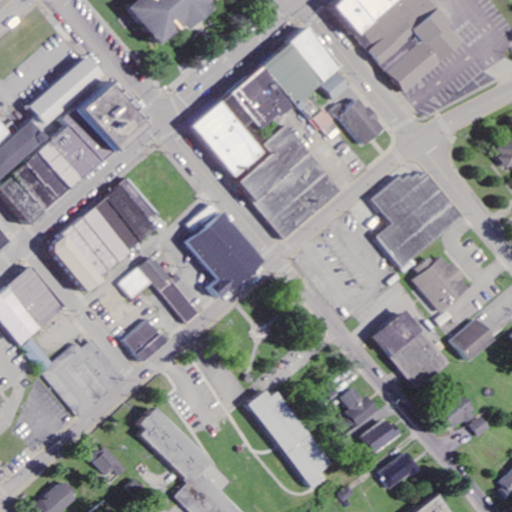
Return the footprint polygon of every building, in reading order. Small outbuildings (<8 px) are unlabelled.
[(132,16),(151,0),(227,0),(214,11),(218,15),(194,35),(187,27),(162,50),(132,16)] [(341,0),(323,0),(320,3),(346,33),(360,21),(341,0)] [(341,0),(360,21),(384,0),(341,0)] [(424,0),(463,43),(404,96),(349,36),(389,0),(424,0)] [(32,111),(88,60),(105,78),(42,135),(31,124),(38,118),(32,111)] [(336,101),(352,87),(339,73),(323,87),(336,101)] [(117,156),(147,131),(115,92),(84,118),(117,156)] [(361,100),(342,117),(356,133),(376,117),(361,100)] [(192,131),(221,107),(267,160),(239,185),(192,131)] [(336,121),(327,110),(313,121),(323,132),(336,121)] [(389,132),(376,117),(356,133),(369,149),(374,145),(376,143),(378,141),(389,132)] [(0,148),(14,136),(0,119),(0,148)] [(0,181),(10,173),(12,175),(52,143),(35,122),(0,149),(0,181)] [(285,241),(343,193),(292,132),(269,151),(277,159),(241,189),(285,241)] [(511,139),(497,151),(511,169),(511,168),(511,139)] [(71,196),(82,186),(52,150),(40,160),(71,196)] [(375,201),(401,179),(405,184),(410,180),(413,184),(419,179),(422,183),(428,177),(464,220),(405,269),(381,241),(397,228),(375,201)] [(190,226),(199,236),(224,214),(215,204),(190,226)] [(223,302),(266,267),(225,218),(191,246),(217,278),(209,285),(223,302)] [(0,253),(12,242),(0,228),(0,253)] [(90,301),(106,287),(67,243),(56,252),(56,262),(90,301)] [(158,283),(189,326),(203,317),(178,282),(176,283),(157,258),(121,284),(133,301),(158,283)] [(417,281),(422,277),(417,271),(432,258),(437,264),(444,258),(451,267),(454,265),(468,281),(464,285),(468,292),(445,313),(417,281)] [(0,325),(22,352),(43,333),(10,293),(0,301),(0,325)] [(418,390),(449,364),(406,311),(375,337),(418,390)] [(439,322),(448,313),(456,320),(444,328),(439,322)] [(453,341),(478,320),(495,342),(471,362),(453,341)] [(127,339),(145,364),(171,345),(153,321),(127,339)] [(129,381),(97,340),(84,350),(79,344),(54,364),(34,339),(23,348),(80,420),(129,381)] [(380,411),(358,387),(344,400),(354,410),(345,417),(358,431),(380,411)] [(252,405),(314,490),(324,483),(319,476),(334,466),(281,393),(274,399),(269,392),(252,405)] [(480,416),(467,398),(442,416),(452,430),(465,421),(468,425),(480,416)] [(135,434),(157,411),(233,486),(223,497),(238,511),(191,511),(180,501),(191,490),(135,434)] [(471,427),(480,439),(492,430),(483,417),(471,427)] [(362,438),(374,456),(404,435),(397,425),(392,428),(387,421),(362,438)] [(119,477),(127,471),(105,447),(91,460),(107,477),(114,471),(119,477)] [(419,470),(406,453),(378,473),(390,490),(419,470)] [(511,504),(511,503),(511,471),(496,485),(511,504)] [(40,511),(64,511),(80,500),(66,482),(35,505),(40,511)] [(344,503),(356,496),(350,487),(338,495),(344,503)] [(418,511),(448,511),(437,497),(418,511)]
